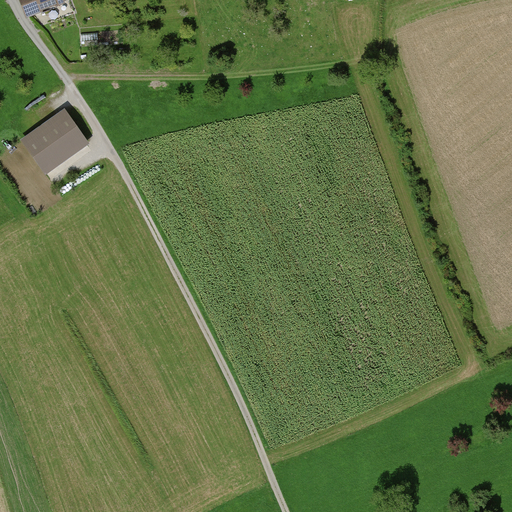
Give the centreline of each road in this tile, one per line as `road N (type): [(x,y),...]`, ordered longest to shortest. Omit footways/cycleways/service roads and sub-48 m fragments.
road 1 (track): [(288,511),(248,413),(115,154)]
road 2 (residential): [(14,0),(115,154)]
